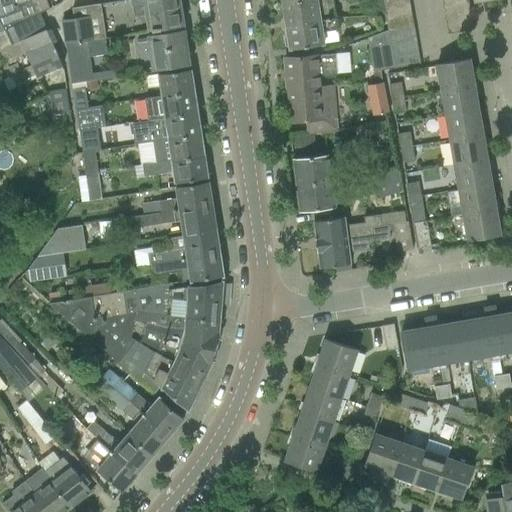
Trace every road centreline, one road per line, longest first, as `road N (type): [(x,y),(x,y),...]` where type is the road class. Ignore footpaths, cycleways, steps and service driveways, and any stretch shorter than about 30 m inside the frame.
road 1 (tertiary): [(265,321),(224,0)]
road 2 (residential): [(265,321),(511,280)]
road 3 (tertiary): [(159,511),(210,446),(265,321)]
